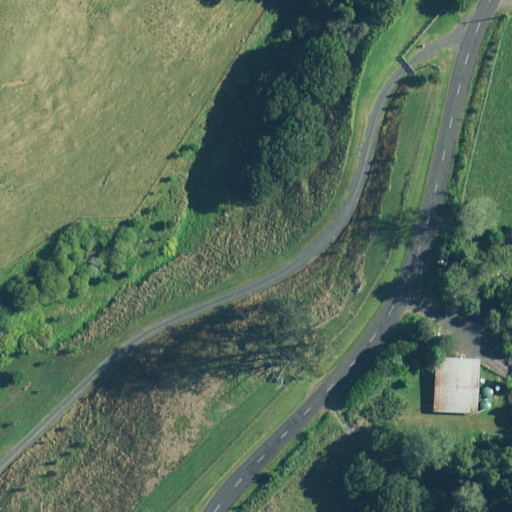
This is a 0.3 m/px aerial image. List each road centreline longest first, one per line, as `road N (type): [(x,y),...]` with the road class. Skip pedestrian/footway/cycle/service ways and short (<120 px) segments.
road 1 (unknown): [(474,38),(434,37),(407,60),(377,112),(352,204),(309,254),(107,365),(0,468)]
road 2 (unclassified): [(490,0),(463,70),(422,242),(391,312),(214,511)]
